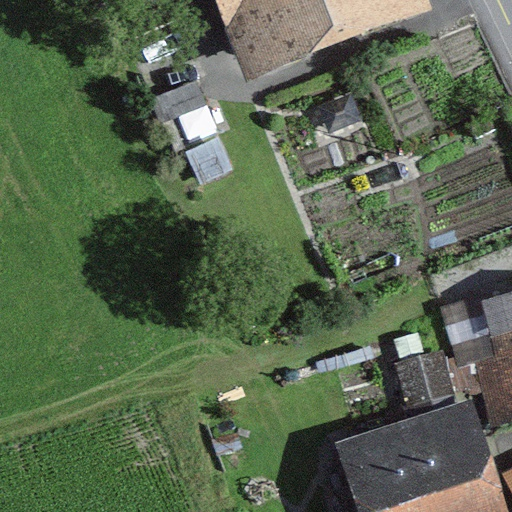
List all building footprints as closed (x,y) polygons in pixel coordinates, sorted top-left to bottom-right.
[(169,0),(150,0),(111,16),(122,44),(178,21),(169,0)] [(397,0),(242,0),(265,58),(399,5),(397,0)] [(511,299),(492,305),(506,355),(478,362),(494,424),(511,419),(511,299)] [(439,355),(400,366),(411,405),(450,394),(439,355)] [(420,440),(339,466),(353,508),(341,511),(491,511),(460,412),(416,426),(420,440)]
